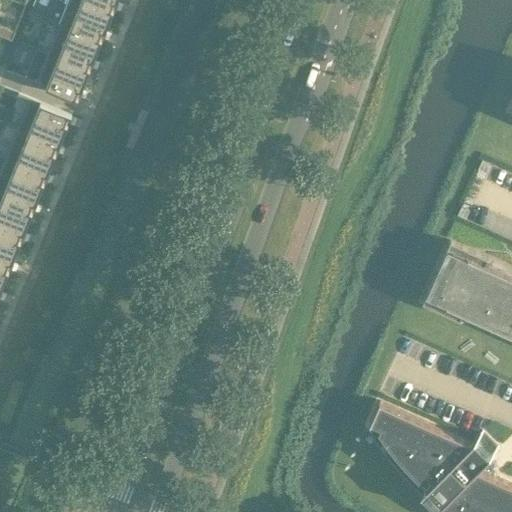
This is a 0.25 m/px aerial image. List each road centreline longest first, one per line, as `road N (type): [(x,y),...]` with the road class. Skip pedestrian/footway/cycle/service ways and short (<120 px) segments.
road 1 (secondary): [(301,0),(105,511)]
road 2 (secondary): [(157,511),(340,0)]
